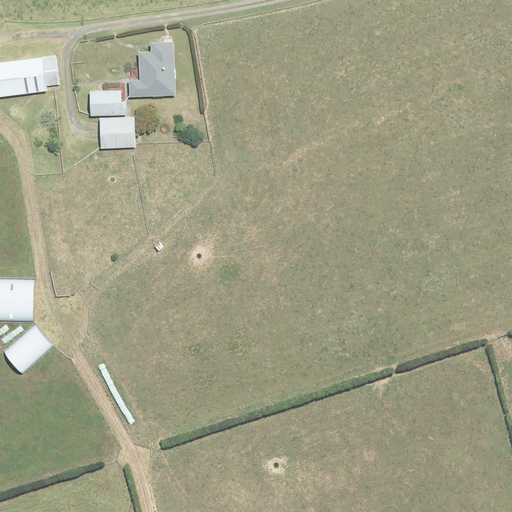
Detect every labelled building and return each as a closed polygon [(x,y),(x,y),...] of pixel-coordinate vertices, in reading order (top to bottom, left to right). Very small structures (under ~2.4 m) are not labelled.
[(128,80),(129,96),(175,95),(174,39),(150,40),(151,51),(139,51),(140,79),(128,80)] [(0,63),(0,96),(48,90),(48,86),(61,84),(58,56),(0,63)] [(126,114),(126,100),(121,100),(121,90),(90,90),(91,115),(126,114)] [(135,147),(134,116),(99,118),(100,148),(135,147)] [(0,279),(0,320),(34,321),(35,280),(0,279)] [(4,354),(22,374),(54,346),(36,325),(4,354)]
